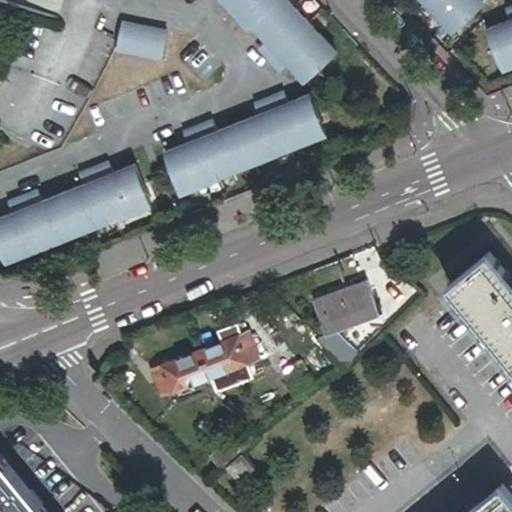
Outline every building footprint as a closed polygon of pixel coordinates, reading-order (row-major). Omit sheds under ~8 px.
[(281,0),(224,0),(250,28),(256,23),(281,0)] [(311,23),(290,0),(281,0),(256,23),(271,40),(262,48),(272,59),(311,23)] [(431,0),(428,3),(454,32),(489,0),(431,0)] [(510,24),(488,32),(504,71),(511,67),(511,9),(505,12),(510,24)] [(306,79),(337,51),(311,23),(272,59),(282,70),(290,62),(306,79)] [(180,36),(138,27),(132,57),(174,65),(180,36)] [(270,99),(290,150),(326,135),(311,96),(289,105),(285,94),(270,99)] [(239,125),(254,164),(290,150),(270,99),(256,105),(260,116),(239,125)] [(198,128),(218,178),(254,164),(239,125),(217,133),(213,122),(198,128)] [(167,153),(182,193),(218,178),(198,128),(183,134),(188,145),(167,153)] [(94,169),(114,219),(150,205),(135,166),(114,175),(109,163),(94,169)] [(63,195),(78,234),(114,219),(94,169),(80,175),(84,186),(63,195)] [(22,198),(42,248),(78,234),(63,195),(41,203),(37,192),(22,198)] [(0,219),(0,246),(6,262),(42,248),(22,198),(8,204),(12,215),(0,219)] [(511,362),(511,279),(490,253),(450,286),(511,362)] [(378,315),(367,283),(314,302),(326,334),(378,315)] [(212,338),(216,348),(236,340),(232,331),(212,338)] [(216,348),(203,353),(212,377),(242,366),(260,359),(251,334),(236,340),(216,348)] [(317,364),(331,382),(347,369),(329,352),(317,364)] [(212,377),(203,353),(154,371),(164,396),(212,377)] [(242,366),(212,377),(220,396),(249,385),(242,366)] [(242,454),(260,439),(250,426),(211,458),(222,471),(227,466),(242,454)] [(49,511),(0,451),(0,511),(49,511)] [(255,470),(242,454),(227,466),(240,482),(255,470)] [(511,511),(511,485),(507,480),(467,511),(511,511)]
